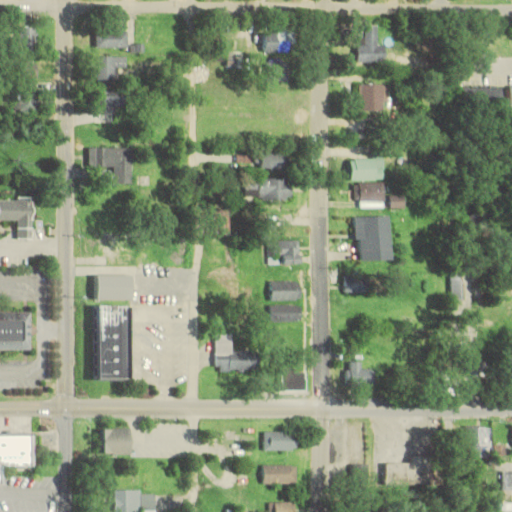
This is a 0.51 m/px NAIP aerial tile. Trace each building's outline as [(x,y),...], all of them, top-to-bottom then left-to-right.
[(383,62),(383,43),(375,43),(375,25),(364,25),(364,39),(357,39),(357,62),(383,62)] [(35,50),(35,27),(18,27),(18,50),(35,50)] [(127,46),(127,30),(96,30),(96,46),(127,46)] [(263,50),(286,50),(286,30),(263,30),(263,50)] [(125,55),(94,55),(94,79),(115,79),(115,66),(125,66),(125,55)] [(14,76),(36,77),(36,60),(15,59),(14,76)] [(263,62),(263,80),(284,80),(284,62),(263,62)] [(383,110),(383,83),(359,83),(359,110),(383,110)] [(11,110),(36,110),(36,87),(11,87),(11,110)] [(496,106),(496,87),(461,87),(461,106),(496,106)] [(120,90),(94,90),(94,114),(120,114),(120,90)] [(132,183),(132,147),(88,147),(88,167),(106,167),(106,183),(132,183)] [(287,151),(267,151),(267,167),(287,167),(287,151)] [(348,179),(381,179),(381,158),(348,158),(348,179)] [(245,198),(290,198),(290,178),(245,178),(245,198)] [(356,181),(356,199),(383,199),(383,181),(356,181)] [(32,197),(0,197),(0,216),(15,216),(15,238),(32,238),(32,197)] [(390,260),(389,215),(357,216),(357,260),(390,260)] [(229,217),(213,217),(213,234),(229,234),(229,217)] [(299,239),(269,239),(269,263),(299,263),(299,239)] [(98,242),(98,258),(126,258),(126,242),(98,242)] [(451,273),(451,300),(460,300),(460,273),(451,273)] [(131,274),(94,274),(94,298),(131,298),(131,274)] [(344,293),(366,293),(366,275),(344,275),(344,293)] [(299,280),(271,280),(271,299),(299,299),(299,280)] [(129,380),(129,305),(92,305),(92,380),(129,380)] [(269,321),(298,321),(298,305),(269,305),(269,321)] [(30,310),(0,310),(0,349),(30,349),(30,310)] [(213,334),(214,371),(254,370),(254,349),(231,350),(231,333),(213,334)] [(344,361),(344,385),(369,385),(369,369),(359,369),(359,361),(344,361)] [(487,362),(457,362),(457,382),(487,382),(487,362)] [(302,391),(302,371),(279,371),(279,391),(302,391)] [(488,426),(458,426),(458,456),(488,456),(488,426)] [(128,427),(99,427),(99,454),(128,454),(128,427)] [(260,431),(260,449),(292,449),(292,431),(260,431)] [(0,484),(2,485),(2,466),(35,466),(34,434),(0,433),(0,484)] [(386,463),(386,485),(429,485),(429,455),(410,455),(410,463),(386,463)] [(293,483),(293,465),(260,465),(260,483),(293,483)] [(511,470),(500,470),(500,490),(511,490),(511,470)] [(112,489),(112,511),(153,511),(153,489),(112,489)] [(269,511),(293,511),(293,502),(269,502),(269,511)] [(511,509),(510,503),(499,505),(501,511),(511,509)]
